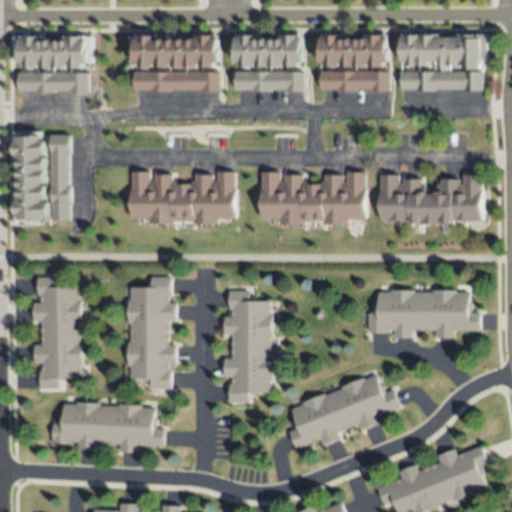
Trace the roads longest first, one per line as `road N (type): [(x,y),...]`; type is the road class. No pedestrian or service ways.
road 1 (residential): [(0,473),(190,482),(269,495),(406,439),(486,379),(511,374)]
road 2 (residential): [(0,16),(511,13)]
